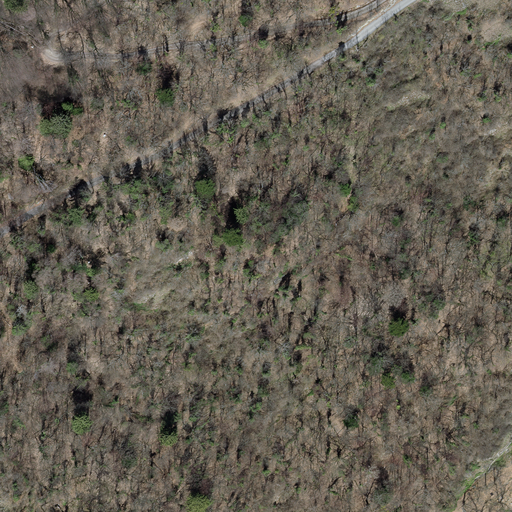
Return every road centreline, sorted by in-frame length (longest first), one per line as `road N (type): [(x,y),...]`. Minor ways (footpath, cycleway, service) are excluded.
road 1 (track): [(384,0),(358,15),(262,38),(61,59),(48,50),(54,35),(110,0)]
road 2 (track): [(367,30),(306,74),(0,236)]
